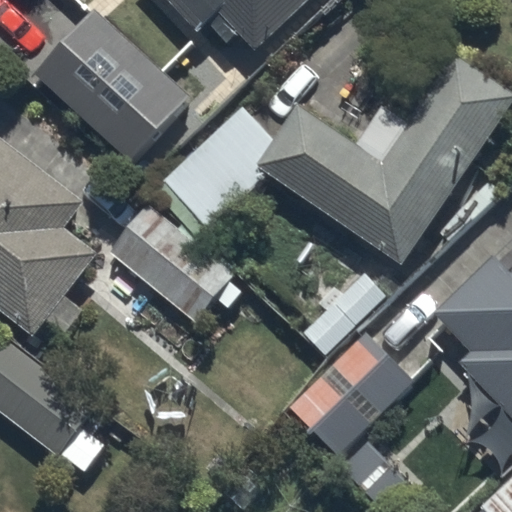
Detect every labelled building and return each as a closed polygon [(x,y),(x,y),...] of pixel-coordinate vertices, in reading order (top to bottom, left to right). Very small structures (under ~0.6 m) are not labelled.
[(174,0),(203,31),(215,20),(235,41),(244,33),(260,50),(314,0),(174,0)] [(41,73),(67,97),(135,158),(194,93),(100,7),(41,73)] [(276,173),(314,201),(405,264),(511,107),(511,83),(463,50),(415,119),(390,102),(363,141),(305,102),(280,138),(247,97),(155,188),(202,236),(276,173)] [(0,310),(33,336),(101,250),(70,225),(89,201),(0,130),(0,310)] [(239,268),(150,201),(109,256),(197,323),(239,268)] [(511,261),(501,249),(438,306),(496,370),(480,384),(511,419),(511,261)] [(362,265),(303,327),(332,354),(391,291),(362,265)] [(366,332),(298,398),(345,447),(414,381),(366,332)] [(14,334),(0,350),(0,404),(59,453),(63,448),(90,470),(112,444),(88,424),(102,406),(14,334)] [(511,511),(511,471),(481,500),(491,511),(511,511)]
